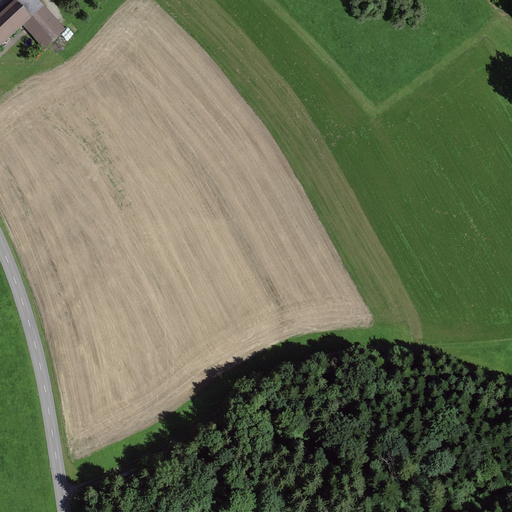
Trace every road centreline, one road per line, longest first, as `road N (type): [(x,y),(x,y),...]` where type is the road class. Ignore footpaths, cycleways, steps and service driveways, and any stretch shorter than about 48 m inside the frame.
road 1 (track): [(439,347),(311,364),(63,499)]
road 2 (unclassified): [(0,249),(44,380),(65,511)]
